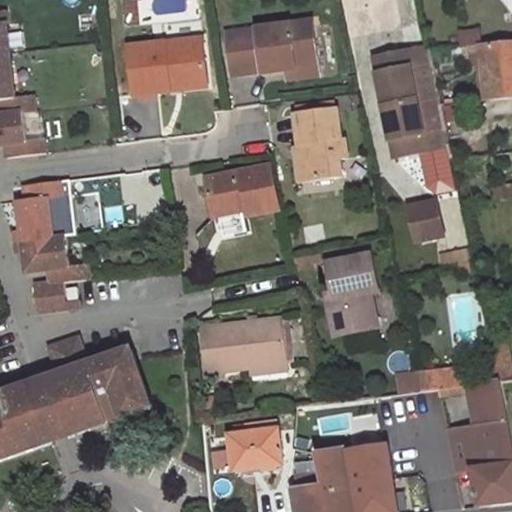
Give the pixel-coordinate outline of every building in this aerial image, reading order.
[(6,11),(0,11),(0,55),(11,54),(6,11)] [(313,21),(226,33),(232,76),(263,72),(263,74),(287,71),(294,70),(295,77),(320,73),(313,21)] [(479,29),(461,31),(463,47),(481,45),(479,29)] [(202,39),(130,47),(136,95),(171,91),(170,83),(207,79),(202,39)] [(511,41),(481,45),(483,58),(483,66),(486,91),(487,100),(511,97),(511,41)] [(481,45),(463,47),(464,60),(470,59),(483,58),(481,45)] [(463,47),(453,48),(455,61),(464,60),(463,47)] [(428,48),(376,59),(379,75),(431,64),(428,48)] [(0,116),(25,114),(37,112),(35,96),(17,98),(11,54),(0,55),(0,116)] [(483,58),(470,59),(471,68),(477,67),(483,66),(483,58)] [(448,147),(431,64),(379,75),(393,141),(418,136),(421,153),(448,147)] [(483,66),(477,67),(480,92),(486,91),(483,66)] [(207,79),(170,83),(171,91),(208,86),(207,79)] [(462,93),(446,90),(447,103),(487,100),(486,91),(480,92),(462,93)] [(333,103),(311,106),(311,112),(334,109),(333,103)] [(464,104),(445,107),(449,122),(467,119),(464,104)] [(311,106),(298,107),(299,114),(311,112),(311,106)] [(299,114),(295,114),(299,147),(303,147),(307,182),(342,177),(340,160),(348,159),(346,140),(341,140),(337,109),(334,109),(311,112),(299,114)] [(0,116),(0,146),(6,146),(8,159),(46,154),(45,140),(28,142),(25,114),(0,116)] [(418,136),(393,141),(397,158),(421,153),(418,136)] [(299,147),(295,148),(299,183),(307,182),(303,147),(299,147)] [(448,147),(421,153),(428,184),(434,190),(441,191),(448,189),(453,184),(455,177),(448,147)] [(271,166),(206,179),(214,217),(247,210),(249,216),(281,210),(271,166)] [(64,182),(26,187),(27,201),(19,202),(23,232),(24,242),(25,244),(54,241),(54,240),(49,199),(66,197),(64,182)] [(511,185),(495,188),(496,201),(511,198),(511,185)] [(437,202),(409,208),(417,242),(444,236),(437,202)] [(23,232),(15,233),(16,243),(24,242),(23,232)] [(54,241),(25,244),(26,252),(28,273),(50,271),(51,284),(65,283),(90,281),(88,265),(71,267),(68,238),(54,240),(54,241)] [(16,243),(18,253),(26,252),(25,244),(24,242),(16,243)] [(470,251),(443,256),(445,268),(457,266),(472,262),(470,251)] [(371,253),(326,262),(332,291),(334,301),(327,302),(334,337),(379,328),(372,294),(379,293),(371,253)] [(320,254),(308,255),(310,264),(321,261),(320,254)] [(308,255),(295,258),(297,269),(311,266),(310,264),(308,255)] [(472,262),(457,266),(459,274),(474,271),(472,262)] [(51,284),(35,286),(38,313),(68,309),(67,304),(65,283),(51,284)] [(78,289),(67,290),(69,304),(79,303),(78,289)] [(332,291),(325,292),(327,302),(334,301),(332,291)] [(282,319),(202,329),(208,379),(225,377),(224,371),(251,368),(287,364),(286,353),(284,340),(282,319)] [(288,319),(282,319),(284,340),(291,339),(288,319)] [(79,339),(51,349),(60,375),(78,425),(87,422),(90,431),(145,412),(142,403),(150,400),(132,350),(88,365),(79,339)] [(287,364),(251,368),(251,374),(288,370),(287,364)] [(493,364),(484,366),(488,383),(497,382),(493,364)] [(484,366),(445,371),(448,389),(440,390),(442,396),(470,392),(468,386),(488,383),(484,366)] [(445,371),(419,374),(422,388),(422,391),(440,390),(448,389),(445,371)] [(419,374),(398,376),(401,391),(422,388),(419,374)] [(47,379),(32,385),(50,435),(53,444),(69,438),(81,434),(78,425),(60,375),(47,379)] [(488,383),(468,386),(470,392),(477,428),(482,427),(483,438),(468,440),(474,469),(473,471),(480,508),(511,504),(511,434),(501,382),(497,382),(488,383)] [(0,462),(44,447),(41,438),(50,435),(32,385),(2,395),(3,399),(0,400),(0,462)] [(422,391),(415,392),(420,420),(445,416),(442,396),(440,390),(422,391)] [(150,400),(142,403),(145,412),(153,409),(150,400)] [(246,426),(233,427),(234,436),(278,429),(277,420),(245,424),(246,426)] [(87,422),(78,425),(81,434),(90,431),(87,422)] [(477,428),(466,429),(468,440),(483,438),(482,427),(477,428)] [(234,436),(230,436),(233,451),(235,467),(235,471),(253,468),(280,464),(283,464),(278,429),(234,436)] [(466,429),(448,432),(456,473),(474,469),(468,440),(466,429)] [(50,435),(41,438),(44,447),(53,444),(50,435)] [(352,451),(350,451),(360,511),(399,511),(388,445),(352,451)] [(298,511),(360,511),(350,451),(352,451),(352,450),(318,455),(320,463),(298,465),(298,477),(299,489),(295,490),(298,511)] [(233,451),(215,453),(217,469),(235,467),(233,451)] [(280,464),(253,468),(253,473),(281,469),(280,464)]
